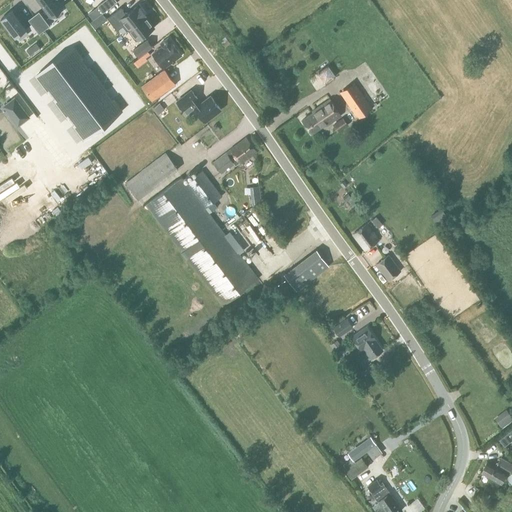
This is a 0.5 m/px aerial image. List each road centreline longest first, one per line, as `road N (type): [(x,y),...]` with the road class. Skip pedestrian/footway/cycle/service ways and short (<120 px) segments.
road 1 (tertiary): [(437,511),(463,456),(438,387),(264,134),(159,0)]
road 2 (residential): [(0,58),(71,156)]
